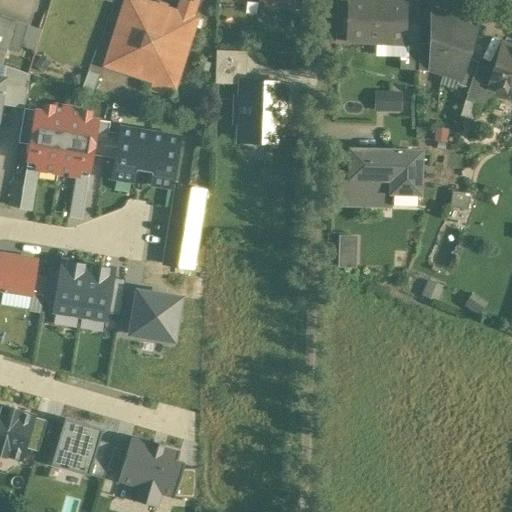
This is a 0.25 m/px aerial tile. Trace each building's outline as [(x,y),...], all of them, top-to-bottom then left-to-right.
[(182,0),(178,12),(139,0),(126,0),(105,66),(124,72),(129,73),(154,81),(151,89),(165,93),(168,86),(175,88),(197,18),(192,17),(197,0),(182,0)] [(302,0),(288,0),(288,10),(300,10),(302,10),(302,0)] [(407,1),(374,0),(347,0),(348,1),(349,1),(348,22),(347,21),(346,41),(370,42),(405,43),(406,43),(407,24),(407,1)] [(456,19),(432,11),(431,44),(430,68),(431,68),(443,72),(452,45),(448,44),(456,19)] [(0,19),(0,50),(5,52),(8,41),(14,24),(0,19)] [(477,26),(456,19),(448,44),(452,45),(443,72),(459,77),(460,78),(467,58),(477,26)] [(14,24),(8,41),(36,50),(41,33),(14,24)] [(419,25),(407,24),(406,43),(405,43),(405,50),(418,51),(419,25)] [(405,43),(370,42),(369,59),(400,60),(401,54),(404,55),(405,50),(405,43)] [(431,44),(419,43),(418,71),(431,72),(431,68),(430,68),(431,44)] [(511,47),(503,44),(496,66),(489,67),(488,69),(494,71),(489,88),(495,90),(511,95),(511,47)] [(418,51),(405,50),(404,55),(401,54),(400,60),(400,70),(418,71),(418,51)] [(479,62),(467,58),(460,78),(459,77),(457,84),(458,85),(469,88),(477,66),(479,62)] [(6,66),(4,78),(6,79),(1,104),(25,108),(30,74),(6,66)] [(477,66),(469,88),(465,100),(489,108),(495,90),(489,88),(494,71),(488,69),(477,66)] [(100,75),(89,71),(81,92),(92,96),(100,75)] [(283,87),(244,85),(244,83),(243,83),(243,100),(238,100),(237,120),(251,120),(251,138),(281,139),(283,87)] [(377,110),(402,110),(403,91),(377,90),(377,110)] [(27,167),(58,172),(68,109),(46,105),(44,112),(36,110),(31,145),(27,167)] [(19,143),(31,145),(36,110),(25,108),(19,143)] [(68,109),(58,172),(89,177),(92,155),(98,120),(90,119),(91,112),(68,109)] [(110,122),(98,120),(92,155),(105,157),(109,132),(110,122)] [(417,126),(391,126),(391,125),(390,138),(407,139),(407,140),(417,140),(417,126)] [(151,134),(121,129),(120,134),(116,159),(113,177),(134,180),(136,166),(145,167),(151,134)] [(109,132),(105,157),(116,159),(120,134),(109,132)] [(151,134),(145,167),(154,169),(152,183),(173,186),(180,139),(151,134)] [(342,172),(341,203),(419,205),(420,152),(351,150),(351,172),(342,172)] [(177,186),(173,208),(203,213),(206,191),(177,186)] [(469,206),(471,193),(454,190),(452,203),(469,206)] [(173,208),(171,222),(200,227),(203,213),(173,208)] [(200,227),(171,222),(168,236),(198,241),(200,227)] [(340,234),(340,266),(359,266),(359,234),(340,234)] [(198,241),(168,236),(166,250),(196,255),(198,241)] [(196,255),(166,250),(164,264),(194,269),(196,255)] [(0,290),(32,296),(38,260),(0,253),(0,290)] [(81,315),(89,266),(62,261),(61,269),(55,305),(54,311),(81,315)] [(114,277),(115,270),(89,266),(81,315),(107,319),(108,313),(114,277)] [(55,305),(61,269),(49,267),(43,303),(55,305)] [(126,279),(114,277),(108,313),(120,315),(126,279)] [(133,286),(130,340),(183,343),(186,289),(133,286)] [(0,404),(0,455),(7,458),(7,457),(22,461),(26,448),(35,417),(36,415),(21,411),(21,410),(8,406),(7,407),(0,404)] [(48,421),(35,417),(26,448),(38,452),(48,421)] [(65,418),(51,464),(90,476),(100,440),(104,429),(65,418)] [(120,476),(118,481),(137,487),(133,500),(158,508),(162,494),(175,498),(184,468),(185,464),(178,461),(181,452),(164,447),(165,445),(163,444),(162,449),(154,447),(155,442),(153,441),(152,443),(131,437),(128,448),(120,476)] [(100,440),(90,476),(104,480),(106,471),(114,444),(100,440)] [(106,471),(120,476),(128,448),(114,444),(106,471)] [(184,468),(175,498),(196,498),(197,468),(184,468)]
